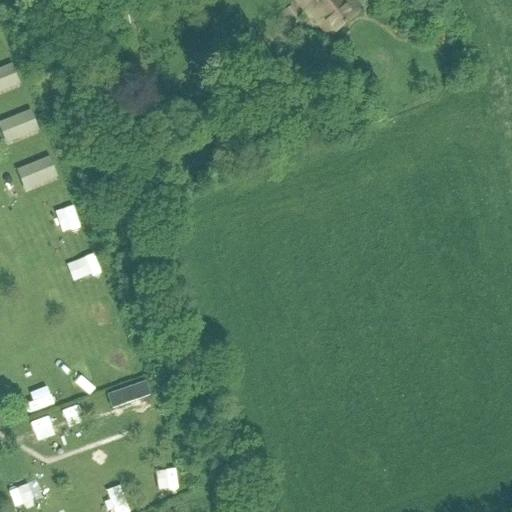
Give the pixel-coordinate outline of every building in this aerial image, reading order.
[(104,0),(101,1),(104,11),(114,7),(111,0),(104,0)] [(351,0),(291,0),(308,21),(311,19),(328,40),(359,14),(358,13),(361,11),(351,0)] [(120,7),(65,23),(72,46),(127,30),(120,7)] [(327,48),(318,55),(325,63),(333,56),(327,48)] [(0,75),(0,100),(25,89),(16,68),(0,75)] [(14,142),(40,132),(37,123),(10,134),(14,142)] [(26,181),(30,193),(61,181),(56,169),(26,181)] [(62,251),(88,238),(80,222),(55,235),(62,251)] [(90,284),(107,278),(100,258),(83,264),(90,284)] [(95,307),(103,332),(122,326),(115,301),(95,307)] [(118,377),(130,380),(132,364),(121,362),(118,377)] [(83,371),(73,379),(86,396),(96,388),(83,371)] [(52,389),(37,394),(44,414),(59,409),(52,389)] [(111,396),(91,403),(95,414),(115,407),(111,396)] [(69,447),(84,441),(72,409),(57,415),(69,447)] [(143,417),(151,437),(169,430),(161,410),(143,417)] [(178,453),(163,458),(168,479),(184,475),(178,453)] [(18,510),(39,505),(34,483),(13,488),(18,510)] [(97,502),(100,511),(121,511),(116,496),(97,502)]
